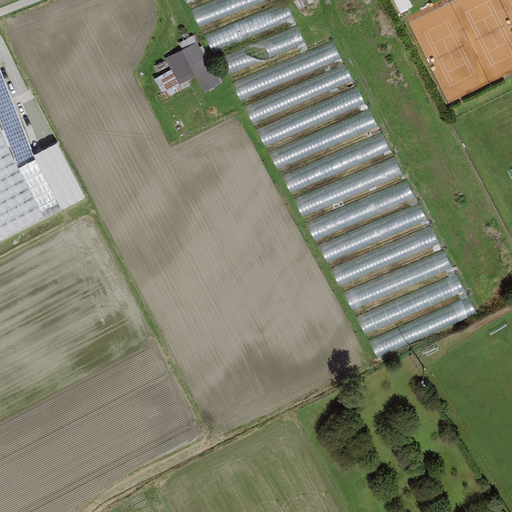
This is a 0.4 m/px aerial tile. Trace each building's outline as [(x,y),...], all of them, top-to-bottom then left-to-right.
[(212,0),(193,6),(199,24),(247,9),(247,8),(271,0),(212,0)] [(315,0),(296,0),(301,10),(316,2),(315,0)] [(227,72),(308,47),(302,29),(248,45),(248,43),(221,52),(227,72)] [(200,39),(165,56),(178,83),(195,75),(203,90),(221,81),(200,39)] [(339,47),(236,77),(241,95),(344,64),(339,47)] [(0,238),(62,207),(35,157),(0,66),(0,238)] [(247,105),(253,120),(355,83),(350,68),(247,105)] [(266,145),(368,106),(361,89),(260,129),(266,145)] [(272,151),(278,167),(380,128),(374,112),(272,151)] [(285,175),(292,192),(393,152),(386,136),(285,175)] [(303,214),(405,178),(399,161),(297,197),(303,214)] [(412,186),(309,220),(314,237),(417,203),(412,186)] [(329,261),(429,222),(423,206),(322,245),(329,261)] [(436,230),(334,267),(340,284),(442,246),(436,230)] [(448,253),(347,292),(353,309),(454,270),(448,253)] [(461,278),(359,316),(366,332),(467,294),(461,278)] [(473,301),(372,340),(378,356),(479,318),(473,301)]
